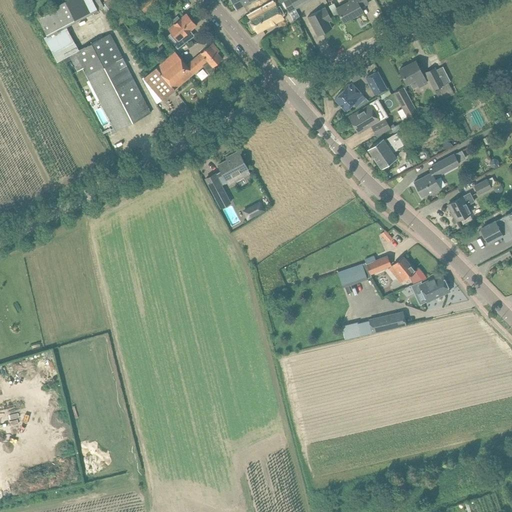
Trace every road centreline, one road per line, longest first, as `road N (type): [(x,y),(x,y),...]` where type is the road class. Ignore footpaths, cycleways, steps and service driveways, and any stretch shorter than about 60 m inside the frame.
road 1 (tertiary): [(0,240),(286,89)]
road 2 (secondary): [(511,320),(286,89)]
road 3 (unclassified): [(286,89),(456,0)]
